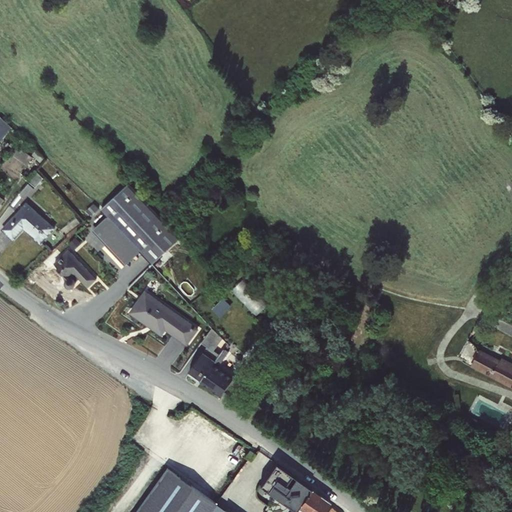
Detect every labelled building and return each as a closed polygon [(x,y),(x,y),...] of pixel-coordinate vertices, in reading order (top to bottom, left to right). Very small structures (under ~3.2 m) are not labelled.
[(0,116),(0,142),(11,127),(0,116)] [(6,141),(1,147),(8,153),(13,148),(15,145),(11,142),(9,145),(6,141)] [(17,146),(11,154),(27,166),(33,158),(17,146)] [(36,150),(32,155),(41,162),(44,158),(36,150)] [(36,170),(28,180),(36,187),(43,178),(36,170)] [(108,216),(92,231),(125,266),(141,251),(152,264),(179,239),(129,184),(101,209),(108,216)] [(27,202),(3,229),(14,239),(24,228),(40,243),(55,227),(27,202)] [(94,203),(86,210),(91,216),(99,209),(94,203)] [(76,238),(69,244),(74,250),(81,243),(76,238)] [(50,267),(45,272),(60,288),(66,282),(67,282),(67,283),(67,284),(68,285),(68,286),(70,286),(71,287),(72,287),(73,286),(74,285),(75,284),(75,283),(75,282),(79,278),(88,287),(96,279),(69,249),(61,257),(56,252),(45,263),(50,267)] [(244,278),(231,291),(254,314),(267,303),(244,278)] [(307,286),(300,288),(307,305),(313,302),(311,297),(312,296),(307,286)] [(146,290),(131,312),(149,325),(152,327),(162,334),(165,329),(187,346),(199,329),(146,290)] [(225,304),(218,311),(222,314),(227,314),(231,311),(225,304)] [(189,372),(187,374),(197,381),(194,385),(197,387),(201,381),(220,355),(214,350),(222,339),(212,328),(201,342),(207,347),(189,372)] [(268,339),(254,353),(260,359),(275,345),(268,339)] [(220,355),(201,381),(222,396),(234,377),(218,365),(229,352),(225,348),(220,355)] [(511,362),(502,357),(500,360),(481,349),(478,353),(476,353),(472,361),(473,362),(471,366),(511,387),(511,362)] [(310,488),(275,462),(259,485),(295,509),(310,488)] [(134,511),(209,511),(216,503),(166,468),(134,511)] [(307,511),(319,495),(310,488),(295,509),(292,511),(307,511)] [(322,511),(329,502),(319,495),(307,511),(322,511)] [(209,511),(228,511),(216,503),(209,511)]
